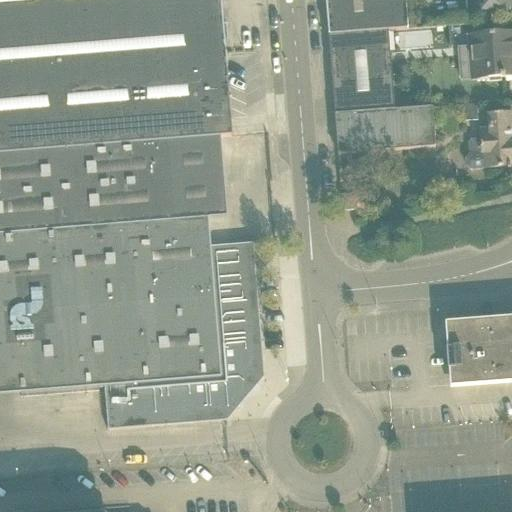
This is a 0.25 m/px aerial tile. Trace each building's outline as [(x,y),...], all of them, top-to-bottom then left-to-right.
[(0,0),(0,155),(219,138),(230,137),(220,0),(0,0)] [(324,0),(327,36),(387,32),(407,30),(406,13),(411,7),(411,3),(405,3),(404,0),(324,0)] [(468,0),(469,13),(509,10),(508,0),(468,0)] [(411,13),(410,17),(414,25),(419,26),(422,24),(423,20),(418,12),(414,11),(411,13)] [(327,36),(334,116),(393,111),(387,32),(327,36)] [(511,33),(494,35),(467,37),(470,81),(511,77),(511,68),(511,52),(511,51),(511,33)] [(400,63),(397,66),(397,75),(401,79),(406,78),(409,75),(408,65),(405,63),(400,63)] [(475,105),(464,106),(464,117),(476,117),(475,105)] [(393,111),(334,116),(337,155),(434,148),(431,108),(393,111)] [(468,155),(465,160),(466,168),(469,171),(483,169),(489,169),(506,168),(506,169),(511,168),(511,127),(511,114),(491,116),(487,116),(488,130),(479,131),(479,135),(480,140),(471,140),(467,144),(468,155)] [(219,138),(0,155),(0,397),(103,389),(106,431),(225,422),(262,379),(252,244),(209,248),(207,219),(225,218),(219,138)] [(363,157),(345,158),(346,170),(364,169),(363,157)] [(352,195),(340,196),(341,212),(353,211),(352,195)] [(511,322),(477,325),(475,326),(452,327),(448,333),(449,350),(446,350),(447,372),(451,371),(452,380),(456,386),(480,384),(482,384),(483,383),(509,381),(510,382),(511,381),(511,322)]
